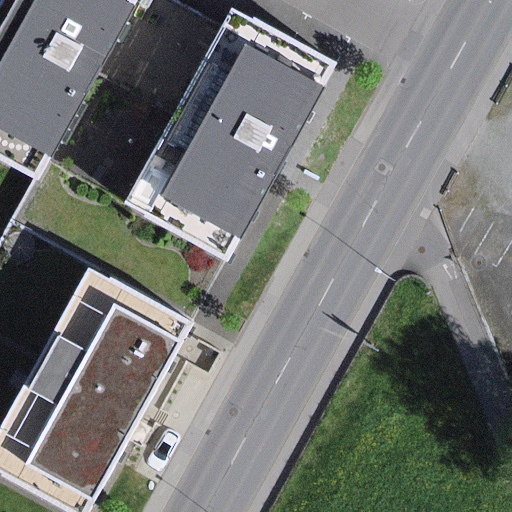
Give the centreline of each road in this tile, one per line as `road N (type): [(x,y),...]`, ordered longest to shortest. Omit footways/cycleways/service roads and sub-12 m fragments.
road 1 (primary): [(394,165),(206,511)]
road 2 (residential): [(394,165),(511,411)]
road 3 (primary): [(492,0),(394,165)]
